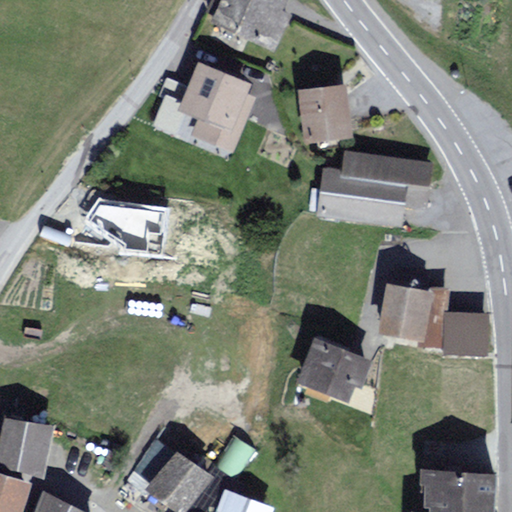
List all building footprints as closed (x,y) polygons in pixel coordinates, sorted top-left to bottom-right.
[(270,42),(288,0),(224,0),(216,18),(270,42)] [(260,77),(202,54),(181,104),(196,111),(188,130),(231,148),(260,77)] [(349,82),(302,86),(306,135),(353,131),(349,82)] [(431,161),(348,151),(346,169),(326,167),(321,211),(401,221),(403,201),(426,204),(431,161)] [(425,338),(435,289),(388,279),(378,328),(425,338)] [(446,309),(445,352),(490,354),(492,311),(446,309)] [(378,359),(318,337),(303,377),(357,397),(362,383),(368,385),(378,359)] [(52,426),(9,416),(0,453),(0,458),(42,468),(52,426)] [(221,464),(238,478),(260,451),(243,436),(221,464)] [(69,453),(99,467),(105,452),(75,439),(69,453)] [(183,444),(148,485),(180,511),(187,511),(219,475),(183,444)] [(496,511),(499,470),(419,466),(416,511),(496,511)] [(0,473),(0,511),(18,511),(28,482),(0,473)] [(277,511),(280,505),(228,484),(216,511),(277,511)] [(88,511),(48,494),(39,511),(88,511)]
